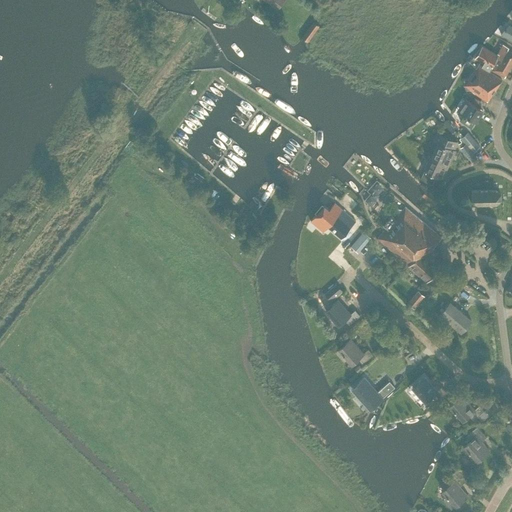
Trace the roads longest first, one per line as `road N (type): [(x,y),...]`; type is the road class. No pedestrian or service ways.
road 1 (residential): [(510,382),(460,374),(359,278)]
road 2 (residential): [(510,382),(500,296),(511,257)]
